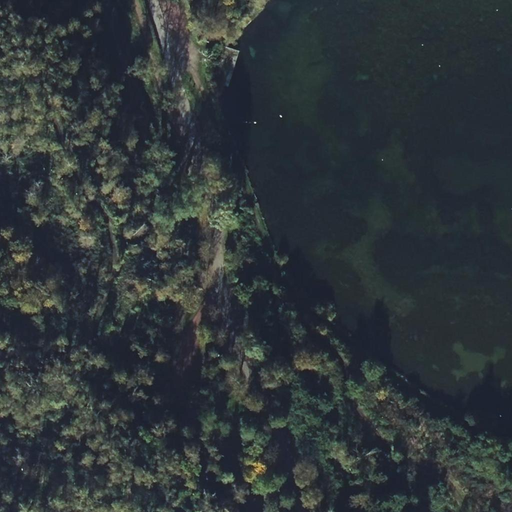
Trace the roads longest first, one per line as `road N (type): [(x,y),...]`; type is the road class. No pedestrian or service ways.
road 1 (unclassified): [(152,0),(209,197),(229,326)]
road 2 (unclassified): [(302,511),(276,423),(229,326)]
